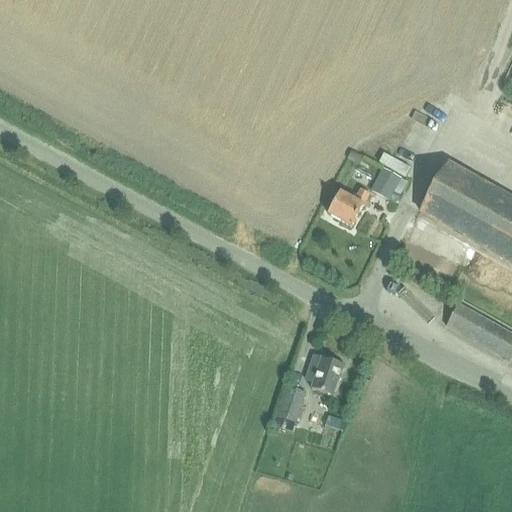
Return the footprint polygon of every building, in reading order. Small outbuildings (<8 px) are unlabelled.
[(352,154),(348,161),(358,167),(362,160),(352,154)] [(511,261),(511,199),(446,163),(420,210),(511,261)] [(381,173),(372,190),(390,200),(394,192),(401,178),(384,168),(381,173)] [(352,226),(370,193),(360,188),(354,198),(341,191),(328,213),(352,226)] [(391,303),(406,306),(409,295),(393,291),(391,303)] [(510,361),(511,356),(511,332),(458,303),(446,325),(510,361)] [(305,382),(313,385),(310,391),(332,398),(343,367),(321,360),(321,361),(314,358),(305,382)] [(305,395),(287,389),(277,419),(295,425),(305,395)] [(327,418),(324,428),(339,432),(341,422),(327,418)]
